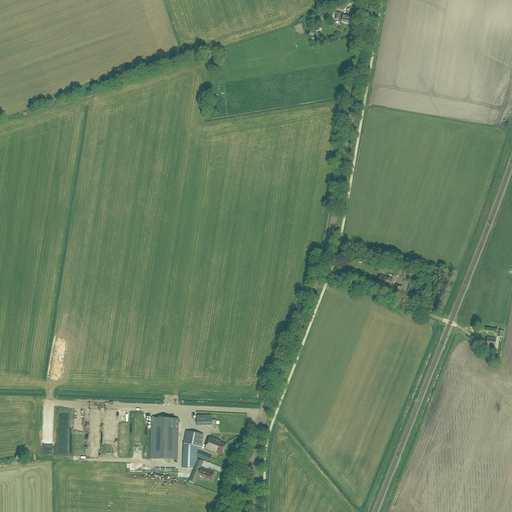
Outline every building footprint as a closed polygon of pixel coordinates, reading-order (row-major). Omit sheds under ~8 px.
[(333,14),(332,9),(318,13),(319,17),(333,14)] [(340,14),(337,13),(335,20),(339,21),(339,20),(342,21),(341,23),(350,24),(353,24),(355,18),(351,17),(343,15),(342,18),(340,17),(340,14)] [(405,278),(405,281),(408,282),(410,273),(403,271),(403,273),(399,272),(399,274),(397,274),(396,276),(405,278)] [(392,279),(380,275),(378,283),(384,285),(390,287),(392,279)] [(496,340),(487,339),(486,346),(495,347),(496,340)] [(212,426),(212,415),(197,416),(197,426),(212,426)] [(151,419),(150,460),(177,460),(179,420),(151,419)] [(91,435),(100,435),(100,425),(91,425),(91,435)] [(203,434),(189,431),(183,464),(191,466),(195,466),(198,452),(198,451),(194,450),(196,450),(197,447),(201,447),(203,434)] [(221,441),(210,437),(205,450),(216,454),(216,453),(222,456),(226,444),(221,442),(221,441)] [(209,455),(200,451),(197,457),(206,461),(206,460),(210,462),(211,457),(208,455),(209,455)] [(203,462),(198,460),(194,470),(200,473),(198,475),(211,480),(213,474),(208,472),(208,471),(200,468),(203,462)]
